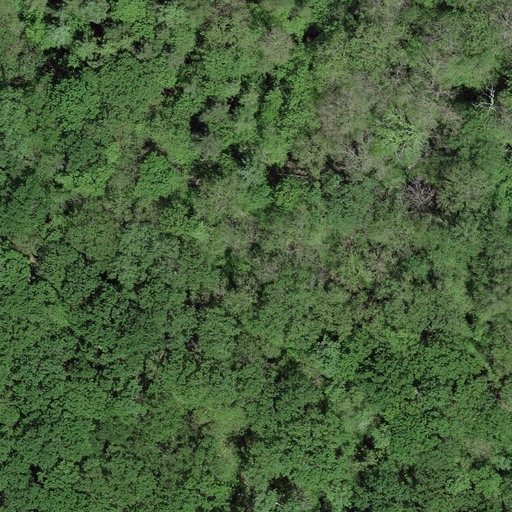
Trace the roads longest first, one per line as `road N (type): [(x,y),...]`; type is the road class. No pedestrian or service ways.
road 1 (track): [(0,11),(38,57),(341,287),(443,344),(511,414)]
road 2 (track): [(511,58),(318,270)]
